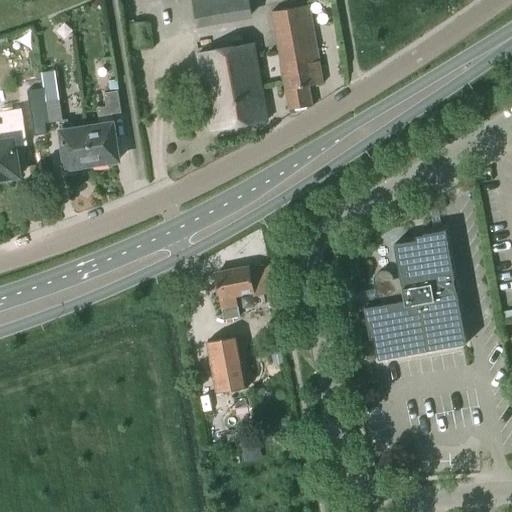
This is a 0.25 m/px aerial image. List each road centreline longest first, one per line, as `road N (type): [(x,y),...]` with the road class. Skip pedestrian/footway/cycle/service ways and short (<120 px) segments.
road 1 (unclassified): [(511,492),(397,499),(354,480),(341,459),(309,261),(333,222),(511,118)]
road 2 (tertiary): [(0,334),(124,285),(247,222),(458,84),(498,46)]
road 3 (unclassified): [(0,261),(130,213),(266,149),(497,0)]
road 4 (tertiary): [(498,46),(447,67),(237,198),(128,252),(0,300)]
